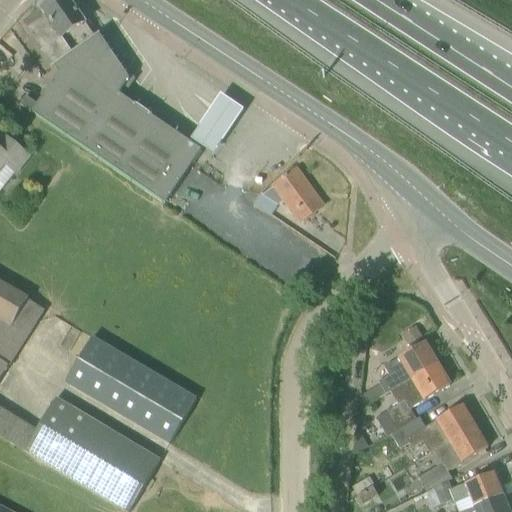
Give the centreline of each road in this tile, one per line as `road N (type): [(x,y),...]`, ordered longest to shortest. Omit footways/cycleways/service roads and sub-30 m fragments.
road 1 (tertiary): [(429,203),(347,134),(143,0)]
road 2 (unclassified): [(294,511),(298,357),(317,318),(408,225)]
road 3 (motorway): [(290,0),(511,142)]
road 4 (unknown): [(339,511),(351,347),(340,328),(317,318)]
road 5 (motorway): [(511,86),(378,0)]
road 6 (unclassified): [(479,351),(408,225)]
